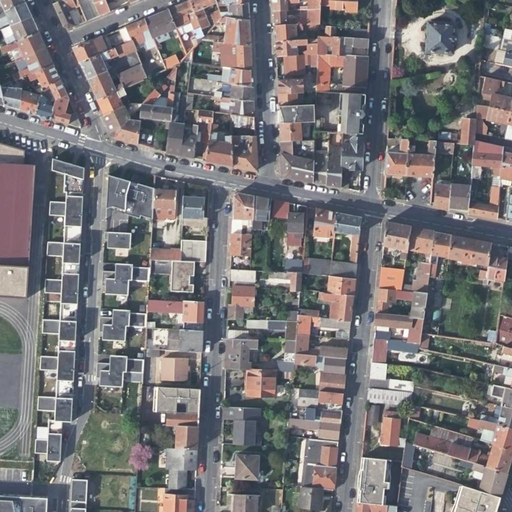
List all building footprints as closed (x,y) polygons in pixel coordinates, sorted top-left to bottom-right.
[(0,0),(0,13),(23,4),(21,0),(0,0)] [(66,10),(74,7),(71,0),(64,0),(51,6),(57,18),(61,27),(67,30),(85,22),(83,16),(71,21),(66,10)] [(80,10),(82,13),(94,8),(90,0),(76,0),(78,5),(80,10)] [(90,0),(94,8),(97,17),(100,16),(108,12),(103,0),(90,0)] [(103,0),(108,12),(116,9),(129,4),(127,0),(103,0)] [(216,3),(216,2),(214,0),(191,0),(189,1),(200,25),(202,28),(206,27),(211,25),(205,12),(207,10),(206,8),(216,3)] [(271,0),(272,4),(272,10),(285,10),(285,3),(298,2),(297,0),(271,0)] [(298,6),(298,9),(305,9),(318,9),(318,5),(318,0),(306,0),(306,6),(298,6)] [(318,0),(318,5),(329,6),(329,9),(345,9),(345,12),(354,13),(355,3),(354,0),(318,0)] [(190,22),(193,28),(200,25),(189,1),(180,5),(167,10),(175,29),(190,22)] [(0,20),(4,18),(8,27),(30,17),(27,11),(23,4),(0,13),(0,20)] [(228,15),(221,14),(222,17),(223,18),(248,21),(248,13),(247,4),(229,5),(229,10),(228,15)] [(94,8),(82,13),(83,16),(85,22),(97,17),(94,8)] [(293,20),(292,13),(292,10),(285,10),(272,10),(273,19),(273,27),(318,23),(318,9),(305,9),(306,15),(306,19),(293,20)] [(152,38),(167,32),(175,29),(167,10),(156,15),(144,20),(152,38)] [(211,13),(216,24),(222,17),(221,14),(221,13),(220,11),(219,10),(211,13)] [(0,42),(0,49),(37,33),(33,26),(30,17),(8,27),(12,36),(3,41),(0,42)] [(211,36),(210,42),(223,44),(249,46),(249,34),(248,21),(223,18),(222,17),(216,24),(213,27),(219,27),(219,24),(224,24),(224,27),(224,37),(211,36)] [(154,44),(152,38),(144,20),(133,24),(124,28),(131,42),(132,45),(143,41),(145,48),(154,44)] [(452,34),(453,23),(427,22),(426,39),(426,52),(451,53),(452,42),(454,42),(454,34),(452,34)] [(511,23),(507,22),(503,39),(505,39),(510,41),(511,32),(511,23)] [(295,30),(317,29),(318,23),(273,27),(274,35),(274,42),(295,40),(295,30)] [(202,28),(200,25),(193,28),(199,42),(200,41),(205,36),(205,35),(202,28)] [(0,30),(0,34),(3,41),(12,36),(8,27),(0,30)] [(131,42),(124,28),(121,29),(117,30),(119,35),(122,39),(124,45),(131,42)] [(325,28),(325,29),(324,37),(335,38),(335,28),(325,28)] [(350,29),(349,38),(368,39),(368,30),(350,29)] [(0,53),(1,56),(11,52),(18,49),(22,59),(44,49),(41,42),(37,33),(0,49),(0,53)] [(480,47),(496,50),(501,51),(503,39),(481,34),(480,47)] [(356,48),(367,48),(368,39),(349,38),(335,38),(324,37),(317,37),(317,38),(317,43),(317,48),(316,54),(343,56),(350,56),(350,47),(356,48)] [(106,53),(100,38),(71,49),(75,57),(78,64),(106,53)] [(296,45),(317,43),(317,38),(295,40),(274,42),(274,49),(275,56),(283,56),(287,55),(296,55),(296,45)] [(504,53),(502,63),(511,65),(511,40),(510,41),(505,39),(504,44),(506,44),(504,52),(504,53)] [(135,51),(132,45),(131,42),(124,45),(120,47),(114,49),(117,55),(123,56),(135,51)] [(225,65),(225,69),(251,72),(250,60),(249,46),(223,44),(223,54),(227,54),(234,55),(235,66),(227,65),(225,65)] [(11,52),(15,62),(22,59),(18,49),(11,52)] [(18,72),(11,75),(14,81),(15,81),(20,79),(25,76),(51,64),(48,56),(44,49),(22,59),(15,62),(13,63),(18,72)] [(102,62),(117,55),(114,49),(106,53),(78,64),(83,74),(96,101),(123,89),(147,78),(145,73),(144,70),(141,65),(117,76),(120,84),(113,87),(102,62)] [(494,61),(502,63),(504,53),(504,52),(501,51),(496,50),(494,61)] [(166,70),(178,64),(179,64),(182,61),(184,58),(181,52),(162,61),(166,70)] [(304,75),(310,75),(311,75),(316,76),(316,54),(311,54),(296,55),(287,55),(287,69),(287,75),(284,75),(285,79),(302,79),(302,75),(304,75)] [(316,54),(316,76),(315,92),(331,92),(340,93),(364,94),(366,71),(366,58),(350,56),(343,56),(316,54)] [(221,63),(191,59),(190,65),(221,69),(221,63)] [(37,87),(38,90),(59,82),(55,73),(51,64),(25,76),(28,82),(35,79),(38,86),(37,87)] [(184,64),(179,64),(178,64),(175,68),(174,70),(174,73),(182,74),(184,64)] [(150,68),(144,70),(145,73),(147,78),(154,75),(150,68)] [(222,69),(221,78),(221,83),(232,84),(252,86),(251,79),(251,72),(225,69),(223,69),(222,69)] [(11,75),(0,80),(0,87),(9,84),(14,81),(11,75)] [(311,86),(303,86),(303,92),(315,92),(316,76),(311,75),(311,86)] [(502,85),(503,81),(495,80),(483,77),(480,92),(491,95),(488,107),(508,111),(509,111),(511,96),(511,95),(509,95),(508,98),(506,98),(494,96),(497,86),(502,87),(502,85)] [(305,80),(302,79),(285,79),(276,80),(276,87),(277,93),(299,92),(303,92),(303,86),(302,83),(305,83),(305,80)] [(163,81),(154,90),(160,94),(168,86),(163,81)] [(50,93),(55,102),(66,97),(62,89),(59,82),(38,90),(35,92),(40,96),(41,97),(50,93)] [(12,90),(9,84),(0,87),(0,92),(3,107),(11,109),(19,111),(20,90),(12,90)] [(212,97),(214,98),(252,102),(252,94),(252,86),(232,84),(231,94),(215,92),(215,91),(203,89),(202,96),(212,97)] [(20,88),(20,90),(19,111),(28,114),(34,116),(39,98),(26,94),(26,89),(20,88)] [(126,95),(123,89),(96,101),(99,110),(102,116),(124,106),(120,98),(126,95)] [(164,129),(168,129),(172,95),(167,95),(166,100),(165,107),(152,106),(151,104),(157,98),(160,94),(154,90),(142,104),(141,105),(140,112),(139,119),(153,121),(165,122),(164,129)] [(299,95),(299,92),(277,93),(277,99),(277,106),(296,105),(296,96),(299,95)] [(331,92),(315,92),(315,98),(315,105),(330,106),(331,92)] [(364,104),(364,94),(340,93),(339,109),(341,109),(340,114),(339,114),(338,133),(353,134),(362,134),(362,124),(359,122),(359,118),(362,117),(363,115),(363,114),(362,112),(361,110),(360,110),(360,106),(364,104)] [(172,94),(172,95),(168,129),(167,140),(165,154),(171,155),(179,157),(182,135),(183,128),(183,125),(175,124),(179,95),(172,94)] [(44,100),(41,97),(40,96),(39,98),(34,116),(42,118),(50,120),(52,109),(43,107),(44,100)] [(64,115),(68,101),(66,97),(55,102),(53,108),(52,109),(50,120),(67,125),(77,128),(79,125),(74,114),(69,117),(64,115)] [(166,100),(157,98),(151,104),(152,106),(165,107),(166,100)] [(221,104),(220,114),(228,115),(253,117),(253,110),(252,102),(214,98),(214,100),(214,101),(220,102),(220,104),(221,104)] [(124,106),(102,116),(107,127),(113,138),(129,119),(136,110),(141,105),(142,104),(128,104),(124,106)] [(499,127),(504,128),(505,126),(508,111),(488,107),(476,104),(474,120),(473,132),(484,134),(485,127),(480,121),(481,117),(495,121),(500,122),(499,127)] [(315,105),(307,105),(296,105),(277,106),(280,112),(280,115),(278,124),(299,123),(304,123),(314,123),(314,118),(315,105)] [(511,112),(509,111),(508,111),(505,126),(504,128),(502,138),(510,140),(511,140),(511,112)] [(192,137),(182,135),(179,157),(185,158),(192,159),(197,123),(198,112),(195,112),(192,137)] [(206,134),(202,161),(206,162),(210,125),(212,113),(198,112),(197,123),(203,124),(205,124),(204,133),(206,134)] [(219,117),(220,114),(212,113),(210,125),(216,125),(217,117),(219,117)] [(254,129),(253,117),(228,115),(229,126),(254,129)] [(323,119),(314,118),(314,123),(314,132),(322,132),(323,119)] [(139,123),(129,119),(113,138),(126,142),(136,145),(139,123)] [(463,119),(462,138),(461,141),(472,142),(473,132),(474,120),(463,119)] [(300,140),(299,123),(278,124),(279,132),(279,141),(300,140)] [(216,125),(210,125),(206,162),(217,164),(231,167),(229,137),(229,134),(225,134),(225,144),(215,142),(216,125)] [(349,144),(341,144),(340,166),(348,166),(348,168),(360,169),(361,152),(362,134),(353,134),(353,138),(351,138),(350,140),(349,144)] [(254,137),(229,137),(231,167),(242,169),(255,171),(256,171),(254,137)] [(385,174),(406,176),(408,138),(399,138),(399,145),(399,147),(399,152),(386,151),(385,174)] [(411,145),(412,138),(408,138),(406,176),(419,177),(431,178),(433,151),(434,140),(428,139),(427,153),(413,152),(414,145),(411,145)] [(0,295),(25,296),(35,161),(27,161),(27,148),(0,140),(0,295)] [(300,140),(279,141),(280,154),(281,173),(285,177),(297,179),(312,182),(313,151),(313,140),(300,140)] [(451,152),(452,141),(447,140),(434,140),(433,151),(451,152)] [(494,166),(493,176),(499,177),(500,166),(502,151),(502,148),(474,141),(472,142),(472,143),(473,143),(471,163),(494,166)] [(333,162),(327,161),(326,185),(334,187),(339,188),(340,174),(340,166),(341,144),(341,142),(338,142),(337,145),(334,145),(333,162)] [(328,152),(313,151),(312,182),(319,184),(326,185),(327,161),(328,152)] [(511,153),(502,151),(500,166),(511,168),(511,153)] [(71,421),(84,167),(51,158),(51,170),(64,173),(63,192),(65,192),(65,202),(49,202),(48,215),(64,215),(63,243),(47,242),(46,255),(62,256),(61,280),(45,279),(44,292),(60,293),(60,320),(43,319),(42,333),(59,334),(58,357),(41,356),(40,369),(57,370),(56,397),(39,396),(38,410),(55,411),(55,420),(49,420),(48,439),(36,439),(36,452),(60,454),(61,421),(71,421)] [(511,181),(511,168),(500,166),(499,177),(498,186),(501,186),(502,184),(510,186),(511,181)] [(152,218),(153,188),(153,187),(109,174),(107,194),(113,194),(115,192),(127,195),(124,213),(139,218),(140,215),(152,218)] [(348,175),(340,174),(339,188),(347,189),(348,175)] [(493,176),(490,205),(496,207),(498,186),(499,177),(493,176)] [(434,184),(432,206),(439,207),(447,209),(448,205),(449,182),(449,181),(447,180),(446,185),(434,184)] [(458,206),(468,207),(468,202),(470,184),(449,182),(448,205),(458,206)] [(397,185),(396,199),(405,200),(405,186),(397,185)] [(152,218),(150,260),(180,261),(181,249),(163,248),(164,217),(175,218),(176,189),(163,189),(153,188),(152,218)] [(233,196),(231,233),(251,234),(252,234),(252,229),(254,196),(247,195),(237,193),(233,196)] [(264,198),(254,196),(252,229),(259,229),(268,230),(270,199),(264,198)] [(183,197),(182,217),(202,218),(203,198),(192,197),(183,197)] [(288,213),(288,203),(273,200),(272,216),(287,219),(286,245),(300,245),(300,237),(302,237),(303,213),(292,213),(288,213)] [(490,205),(468,202),(468,207),(467,213),(480,215),(495,218),(496,207),(490,205)] [(333,238),(333,233),(336,213),(321,210),(316,209),(313,235),(333,238)] [(350,264),(330,262),(329,276),(354,279),(357,253),(360,218),(336,213),(333,233),(353,235),(350,264)] [(406,249),(409,228),(400,226),(385,223),(383,245),(406,249)] [(412,284),(402,283),(401,290),(414,291),(426,292),(428,277),(434,232),(423,230),(409,228),(406,249),(427,252),(425,262),(421,262),(418,279),(413,278),(412,284)] [(130,233),(103,232),(103,237),(103,240),(107,240),(106,248),(130,249),(130,233)] [(437,256),(447,258),(451,236),(441,234),(434,232),(428,277),(434,278),(437,256)] [(250,256),(251,234),(231,233),(231,242),(231,255),(250,256)] [(471,263),(487,266),(488,256),(490,243),(468,239),(451,236),(447,258),(460,261),(460,263),(471,265),(471,263)] [(181,240),(181,249),(180,261),(193,261),(206,262),(207,241),(181,240)] [(496,257),(488,256),(487,266),(486,272),(485,278),(503,282),(505,264),(506,259),(496,257)] [(302,259),(302,261),(301,274),(329,276),(330,262),(302,259)] [(193,279),(193,261),(180,261),(150,260),(149,268),(149,273),(170,274),(169,290),(192,291),(193,279)] [(286,260),(285,273),(301,274),(302,261),(286,260)] [(101,271),(100,279),(148,281),(149,273),(149,268),(132,266),(131,264),(116,263),(115,266),(115,271),(101,271)] [(381,267),(379,279),(380,289),(383,288),(387,287),(390,288),(394,289),(396,292),(401,290),(402,283),(402,281),(404,269),(381,267)] [(229,286),(233,287),(254,289),(255,271),(230,269),(229,277),(229,286)] [(482,280),(485,278),(486,272),(479,271),(477,279),(482,280)] [(290,291),(293,292),(299,292),(299,290),(301,274),(285,273),(269,272),(268,278),(276,279),(276,283),(291,285),(290,291)] [(329,276),(327,293),(352,296),(353,287),(354,279),(329,276)] [(128,280),(100,279),(100,284),(100,287),(104,287),(104,291),(104,295),(127,296),(128,280)] [(232,294),(232,304),(253,306),(254,289),(233,287),(232,294)] [(398,299),(398,295),(396,292),(394,289),(390,288),(387,287),(383,288),(380,289),(377,292),(376,295),(375,298),(376,301),(377,304),(379,306),(382,308),(385,309),(389,309),(392,308),(395,306),(397,303),(398,299)] [(414,291),(411,317),(423,318),(426,292),(414,291)] [(287,314),(286,322),(296,322),(297,316),(297,309),(299,292),(293,292),(291,314),(287,314)] [(330,302),(328,319),(350,322),(351,309),(352,296),(327,293),(318,292),(317,301),(330,302)] [(184,312),(185,301),(148,300),(147,311),(184,312)] [(204,301),(185,301),(184,312),(184,320),(187,321),(187,329),(203,330),(203,320),(204,301)] [(228,304),(228,311),(244,312),(253,313),(253,306),(232,304),(228,304)] [(500,305),(498,316),(511,320),(511,317),(511,310),(505,309),(506,306),(500,305)] [(99,317),(98,324),(146,326),(147,314),(130,312),(129,310),(110,309),(110,311),(109,316),(99,317)] [(318,312),(297,309),(297,316),(320,319),(321,316),(318,315),(318,312)] [(244,320),(244,312),(228,311),(227,320),(244,320)] [(252,321),(253,313),(244,312),(244,320),(247,320),(252,321)] [(410,322),(407,342),(420,343),(421,332),(423,318),(411,317),(376,313),(375,324),(390,326),(404,327),(405,322),(410,322)] [(349,330),(350,322),(328,319),(320,319),(297,316),(296,322),(295,334),(307,335),(308,322),(314,323),(313,326),(349,330)] [(511,319),(511,320),(498,316),(496,333),(494,344),(496,344),(511,348),(511,319)] [(285,340),(289,340),(295,340),(295,334),(296,322),(286,322),(252,321),(247,320),(247,328),(270,329),(280,330),(286,328),(286,333),(285,340)] [(126,325),(98,324),(98,329),(98,332),(102,332),(102,337),(102,340),(125,341),(126,325)] [(179,329),(168,329),(167,351),(178,351),(179,329)] [(202,333),(203,330),(187,329),(179,329),(178,351),(201,352),(202,344),(202,333)] [(334,338),(348,340),(349,331),(335,329),(334,338)] [(389,340),(390,331),(374,329),(373,339),(388,340),(389,340)] [(237,331),(227,330),(227,338),(257,339),(258,335),(248,335),(248,331),(237,331)] [(487,342),(494,344),(496,333),(489,331),(487,342)] [(307,349),(307,335),(295,334),(295,340),(294,354),(334,358),(338,358),(345,359),(346,359),(347,349),(343,349),(319,346),(319,348),(314,348),(314,350),(307,349)] [(258,339),(257,339),(227,338),(226,348),(225,369),(248,370),(250,370),(251,362),(248,362),(249,348),(258,348),(258,339)] [(387,349),(388,340),(373,339),(373,343),(372,348),(386,349),(387,349)] [(292,372),(292,370),(293,363),(294,354),(295,340),(289,340),(287,360),(277,359),(276,371),(292,372)] [(511,355),(511,348),(496,344),(494,350),(511,355)] [(385,358),(386,349),(372,348),(371,362),(379,364),(380,357),(385,358)] [(320,369),(320,373),(343,376),(344,376),(345,368),(346,359),(345,359),(338,358),(334,358),(294,354),(293,363),(296,364),(315,366),(320,369)] [(96,363),(95,370),(143,372),(144,360),(127,358),(126,356),(107,355),(107,357),(106,362),(96,363)] [(161,379),(186,381),(187,370),(187,360),(162,358),(161,379)] [(387,364),(379,364),(371,362),(370,369),(369,378),(385,380),(387,364)] [(510,387),(509,390),(511,390),(511,369),(494,365),(493,372),(507,375),(504,385),(510,387)] [(122,371),(95,370),(95,375),(95,378),(99,379),(99,383),(98,386),(122,387),(122,371)] [(275,371),(250,370),(248,370),(248,383),(247,390),(258,391),(257,396),(275,397),(275,371)] [(320,373),(318,391),(342,394),(343,384),(344,376),(343,376),(320,373)] [(390,380),(385,380),(369,378),(368,388),(378,389),(389,391),(390,380)] [(500,398),(497,405),(511,408),(511,390),(509,390),(493,386),(491,396),(500,398)] [(177,402),(199,403),(200,389),(155,388),(154,399),(167,399),(177,400),(177,402)] [(378,389),(368,388),(367,401),(376,403),(378,389)] [(389,391),(378,389),(376,403),(398,405),(400,392),(389,391)] [(331,410),(340,411),(341,402),(342,394),(318,391),(299,390),(297,405),(316,407),(317,400),(327,401),(326,409),(331,410)] [(410,405),(412,393),(400,392),(398,405),(410,406),(410,405)] [(154,411),(167,412),(167,410),(167,399),(154,399),(154,411)] [(167,399),(167,410),(199,411),(199,403),(177,402),(177,400),(167,399)] [(367,425),(379,425),(379,405),(368,405),(367,425)] [(419,407),(410,405),(410,406),(409,419),(417,421),(419,407)] [(496,405),(492,424),(511,428),(511,408),(497,405),(496,405)] [(258,408),(224,406),(223,413),(223,419),(235,419),(252,419),(258,419),(258,408)] [(289,406),(288,418),(297,419),(298,407),(289,406)] [(306,410),(305,420),(339,424),(340,416),(340,411),(331,410),(326,409),(311,408),(311,410),(306,410)] [(166,426),(176,426),(198,426),(198,418),(199,413),(167,412),(166,426)] [(381,444),(405,447),(405,444),(406,439),(398,438),(402,415),(385,412),(383,431),(381,444)] [(338,430),(339,424),(305,420),(297,419),(288,418),(287,426),(309,429),(309,425),(319,427),(317,437),(338,439),(338,430)] [(488,423),(479,421),(469,418),(466,426),(477,429),(478,428),(483,429),(481,440),(493,444),(511,449),(511,428),(492,424),(488,423)] [(252,419),(235,419),(235,424),(233,424),(233,425),(233,437),(235,437),(235,444),(259,445),(259,436),(253,436),(253,429),(252,429),(252,419)] [(176,426),(175,449),(197,450),(198,434),(198,426),(176,426)] [(417,434),(413,446),(414,446),(461,460),(506,474),(510,463),(511,460),(511,455),(511,449),(493,444),(490,453),(488,453),(487,457),(480,455),(480,453),(417,434)] [(284,461),(302,463),(304,438),(286,436),(284,461)] [(337,442),(322,440),(310,439),(308,455),(305,455),(304,463),(314,465),(335,467),(337,456),(337,448),(337,442)] [(410,469),(414,446),(413,446),(405,444),(405,447),(403,461),(402,467),(410,469)] [(168,488),(181,489),(185,489),(186,469),(191,469),(192,464),(196,464),(197,450),(175,449),(167,448),(166,458),(168,458),(167,468),(170,468),(168,488)] [(235,478),(256,479),(258,456),(236,454),(236,468),(235,478)] [(359,479),(399,484),(402,467),(403,461),(361,456),(360,466),(359,479)] [(484,474),(479,491),(499,498),(503,486),(506,474),(461,460),(459,467),(484,474)] [(304,463),(302,487),(304,487),(323,489),(333,490),(334,480),(335,467),(314,465),(304,463)] [(85,511),(86,479),(70,479),(69,511),(85,511)] [(399,484),(359,479),(358,482),(358,489),(364,490),(363,493),(360,492),(359,502),(387,505),(396,507),(399,484)] [(499,498),(479,491),(461,486),(458,494),(477,500),(476,501),(496,507),(497,504),(499,498)] [(321,500),(323,489),(304,487),(302,487),(301,487),(299,507),(321,509),(321,500)] [(195,497),(195,489),(185,489),(181,489),(181,495),(164,495),(164,499),(162,499),(161,508),(164,508),(163,511),(184,511),(185,506),(186,497),(195,497)] [(0,511),(45,511),(46,497),(0,494),(0,511)] [(495,511),(496,507),(476,501),(477,500),(458,494),(453,511),(495,511)] [(233,511),(255,511),(256,496),(234,495),(234,505),(233,511)] [(386,511),(387,505),(359,502),(356,502),(356,509),(355,511),(386,511)]
